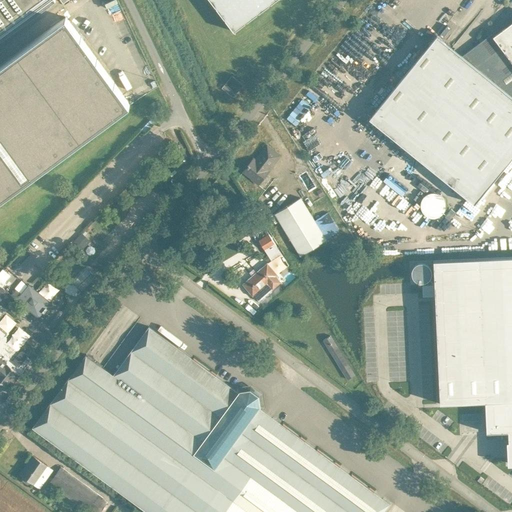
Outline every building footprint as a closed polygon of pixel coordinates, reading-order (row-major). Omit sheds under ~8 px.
[(0,0),(0,198),(130,105),(66,17),(0,64),(0,39),(54,0),(61,0),(63,3),(66,0),(0,0)] [(210,0),(234,31),(275,0),(210,0)] [(511,17),(462,56),(437,35),(369,119),(475,204),(511,157),(511,17)] [(232,75),(222,88),(233,97),(243,84),(232,75)] [(251,162),(243,171),(253,178),(252,179),(259,184),(269,171),(269,170),(280,155),(267,145),(253,163),(251,162)] [(426,219),(447,210),(438,190),(418,200),(426,219)] [(300,197),(275,213),(301,256),(326,240),(326,239),(314,220),(300,197)] [(451,209),(444,217),(449,221),(456,213),(451,209)] [(82,233),(73,242),(81,250),(90,241),(84,235),(87,231),(85,230),(82,233)] [(267,249),(270,252),(277,248),(269,234),(258,240),(265,250),(267,249)] [(434,284),(422,284),(423,296),(435,296),(440,404),(485,402),(486,432),(508,431),(508,441),(507,441),(507,448),(508,448),(509,463),(511,463),(511,256),(433,260),(434,284)] [(278,275),(267,262),(242,284),(252,296),(254,295),(259,301),(272,289),(281,282),(276,276),(278,275)] [(0,304),(7,310),(16,298),(39,317),(43,312),(44,313),(47,309),(47,308),(51,303),(28,284),(28,285),(22,293),(16,288),(11,295),(2,287),(6,282),(0,277),(0,304)] [(0,381),(8,389),(31,361),(26,356),(26,354),(23,351),(20,352),(19,353),(5,342),(7,340),(7,338),(6,337),(9,333),(0,326),(0,316),(4,312),(7,310),(0,304),(0,381)] [(113,374),(103,367),(86,354),(32,427),(146,511),(383,511),(390,503),(374,491),(374,490),(370,487),(369,487),(369,488),(355,478),(356,478),(356,477),(352,474),(351,475),(339,466),(340,465),(335,462),(335,463),(321,453),(321,452),(322,453),(322,452),(317,449),(305,441),(306,440),(301,436),(300,437),(301,437),(301,438),(287,427),(288,427),(283,423),(282,424),(260,407),(261,406),(259,395),(250,389),(239,390),(238,392),(216,375),(216,374),(211,371),(211,372),(197,362),(197,361),(198,362),(198,361),(193,358),(149,326),(113,374)] [(355,375),(330,335),(323,340),(348,379),(355,375)] [(462,432),(481,431),(481,413),(461,413),(462,432)] [(37,485),(50,468),(33,456),(28,463),(30,465),(23,475),(24,476),(23,478),(23,480),(27,483),(29,482),(31,481),(37,485)] [(50,483),(89,511),(91,511),(103,497),(62,467),(50,483)]
